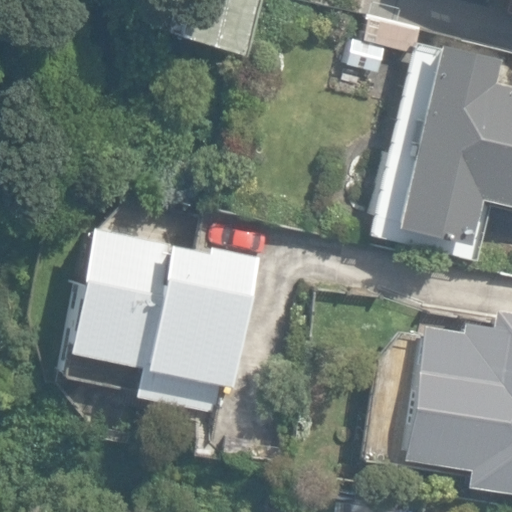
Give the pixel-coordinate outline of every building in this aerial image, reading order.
[(178,0),(170,31),(243,51),(256,0),(178,0)] [(358,38),(409,51),(416,26),(364,13),(358,38)] [(385,221),(458,238),(469,193),(511,203),(511,84),(484,78),(489,55),(427,40),(385,221)] [(83,200),(51,333),(133,353),(126,384),(200,402),(189,447),(250,461),(301,253),(83,200)] [(457,484),(511,493),(511,309),(486,305),(482,330),(462,327),(460,339),(415,331),(412,351),(406,350),(388,454),(460,466),(457,484)]
